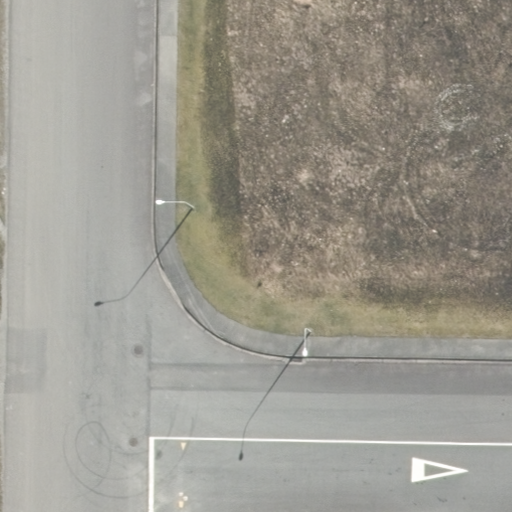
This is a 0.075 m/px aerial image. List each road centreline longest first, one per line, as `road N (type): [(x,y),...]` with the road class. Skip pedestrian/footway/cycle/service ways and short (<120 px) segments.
road 1 (unclassified): [(511,447),(72,439)]
road 2 (unclassified): [(72,439),(78,0)]
